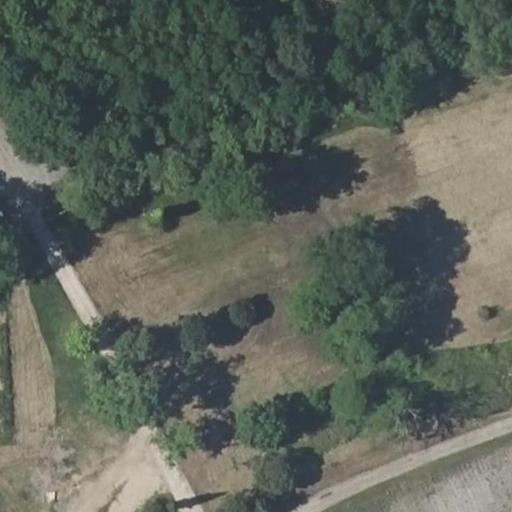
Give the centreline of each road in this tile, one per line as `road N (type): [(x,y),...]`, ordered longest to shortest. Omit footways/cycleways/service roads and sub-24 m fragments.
road 1 (unclassified): [(192,511),(0,128)]
road 2 (unclassified): [(511,423),(377,470),(302,511)]
